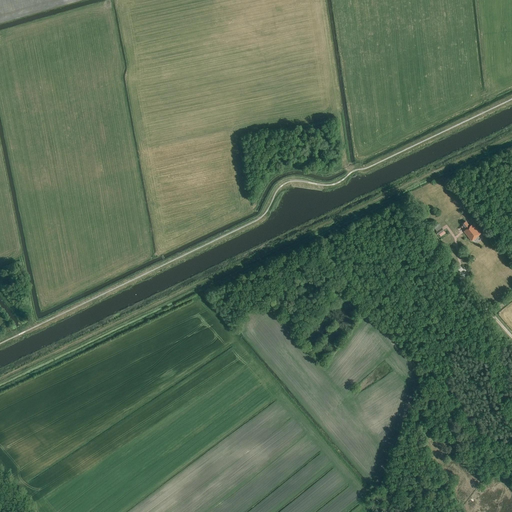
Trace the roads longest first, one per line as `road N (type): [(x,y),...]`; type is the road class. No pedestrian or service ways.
road 1 (track): [(511,131),(0,376)]
road 2 (track): [(505,462),(432,369),(489,311)]
